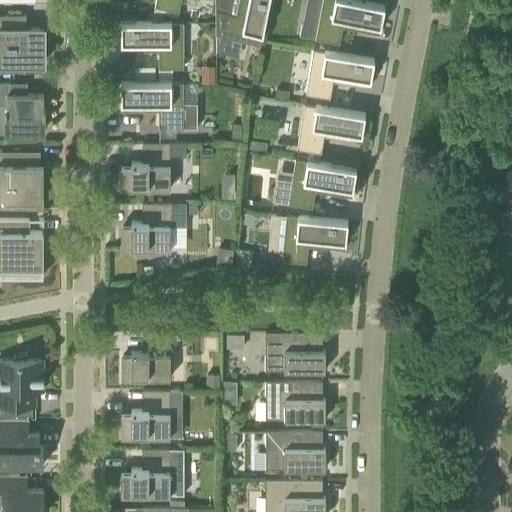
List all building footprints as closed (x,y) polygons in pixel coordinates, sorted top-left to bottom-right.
[(179,11),(180,0),(155,0),(155,6),(179,11)] [(243,0),(243,1),(240,0),(237,14),(216,10),(216,35),(260,44),(269,0),(243,0)] [(385,5),(358,0),(322,0),(317,26),(302,23),(300,34),(339,42),(343,26),(357,29),(357,25),(364,27),(364,30),(379,33),(385,5)] [(47,41),(44,41),(44,28),(26,28),(26,14),(0,14),(0,62),(44,62),(44,42),(47,42),(47,41)] [(121,21),(121,50),(137,50),(137,47),(144,47),(144,50),(159,50),(159,67),(183,67),(183,21),(121,21)] [(374,58),(313,48),(306,93),(330,97),(333,80),(347,83),(348,79),(355,80),(354,84),(370,86),(374,58)] [(121,81),(121,110),(137,110),(137,107),(144,107),(144,110),(159,110),(159,127),(183,127),(183,81),(121,81)] [(6,93),(6,104),(6,108),(5,108),(5,116),(6,116),(6,130),(43,130),(43,116),(45,116),(45,108),(44,108),(44,93),(6,93)] [(365,113),(304,103),(297,148),(321,152),(324,135),(338,137),(339,134),(346,135),(345,139),(361,141),(365,113)] [(170,141),(159,141),(142,141),(142,161),(131,161),(131,164),(122,164),(122,188),(170,188),(170,141)] [(0,198),(43,198),(43,164),(40,164),(40,150),(0,150),(0,198)] [(290,191),(274,189),(272,200),(312,206),(315,190),(329,192),(330,189),(337,190),(336,193),(352,196),(356,168),(295,158),(290,191)] [(135,248),(137,258),(160,254),(160,248),(170,248),(170,225),(187,225),(187,201),(142,201),(142,221),(131,221),(131,224),(122,224),(122,248),(135,248)] [(503,222),(511,224),(511,209),(506,208),(503,222)] [(348,220),(286,214),(282,259),(306,262),(308,245),(322,246),(323,243),(330,244),(329,247),(345,248),(348,220)] [(0,218),(0,274),(44,274),(44,218),(0,218)] [(323,348),(322,330),(265,330),(265,369),(325,370),(325,348),(323,348)] [(142,331),(142,351),(131,351),(131,353),(122,353),(122,377),(170,377),(170,331),(142,331)] [(0,404),(33,405),(35,405),(35,389),(43,389),(43,383),(44,383),(44,374),(43,374),(43,359),(27,359),(27,353),(14,355),(14,359),(0,358),(0,374),(3,375),(3,388),(0,388),(0,404)] [(322,397),(322,379),(265,380),(265,418),(325,419),(325,397),(322,397)] [(182,389),(170,389),(142,389),(142,409),(131,409),(131,412),(122,412),(122,435),(170,435),(170,404),(182,404),(182,389)] [(39,444),(39,431),(29,431),(29,418),(0,417),(0,463),(43,464),(43,444),(39,444)] [(265,467),(325,468),(325,446),(323,446),(322,429),(265,429),(265,467)] [(184,447),(170,447),(142,447),(142,467),(131,467),(131,470),(122,470),(122,494),(184,494),(184,447)] [(0,502),(3,503),(3,511),(43,511),(43,488),(27,488),(27,474),(0,473),(0,502)] [(325,511),(325,495),(323,495),(322,478),(265,478),(265,511),(325,511)]
